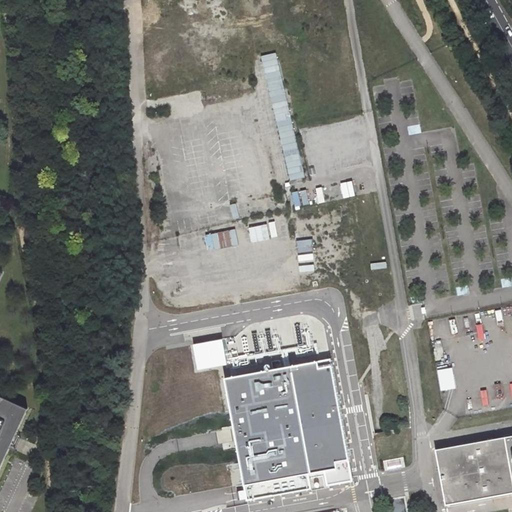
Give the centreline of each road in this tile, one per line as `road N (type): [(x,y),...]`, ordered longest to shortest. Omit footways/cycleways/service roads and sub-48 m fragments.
road 1 (unknown): [(141,327),(264,301),(322,302),(356,446),(355,494)]
road 2 (unknown): [(349,0),(406,327)]
road 3 (unknown): [(485,309),(454,157),(435,145),(406,151)]
road 4 (unknown): [(440,319),(406,151)]
road 5 (unknown): [(133,107),(176,101),(198,112),(216,213)]
